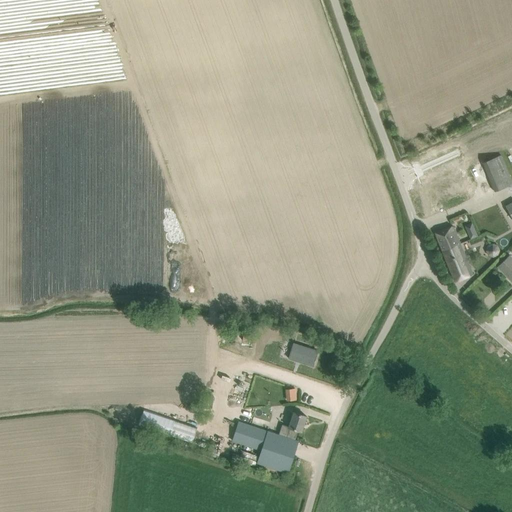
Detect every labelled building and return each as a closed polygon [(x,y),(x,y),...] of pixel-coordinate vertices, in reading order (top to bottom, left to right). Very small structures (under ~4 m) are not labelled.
[(483,159),(491,190),(511,184),(503,154),(483,159)] [(435,233),(456,282),(473,274),(453,226),(435,233)] [(505,260),(498,267),(511,281),(511,256),(510,255),(505,260)] [(318,350),(294,343),(289,358),(313,366),(318,350)] [(257,463),(278,470),(288,473),(298,441),(295,440),(298,430),(301,431),(307,416),(293,412),(288,427),(282,425),(279,435),(240,422),(234,440),(262,450),(257,463)]
